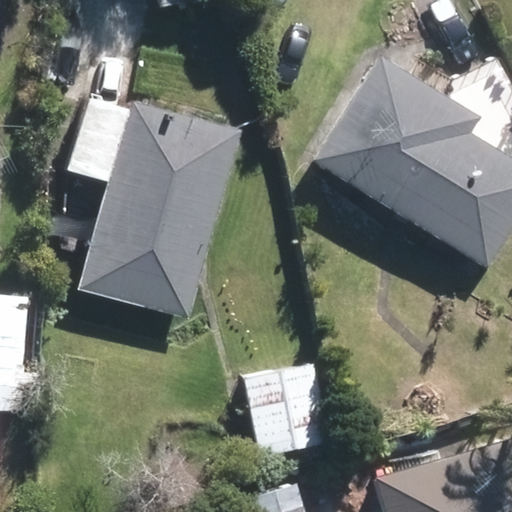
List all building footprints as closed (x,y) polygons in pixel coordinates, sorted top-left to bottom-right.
[(462,111),(380,63),(324,156),(488,253),(511,212),(511,157),(455,123),(462,111)] [(244,127),(156,96),(94,273),(182,303),(244,127)] [(311,369),(251,379),(262,444),(322,434),(311,369)] [(511,511),(511,446),(377,485),(385,511),(511,511)] [(312,511),(307,497),(265,511),(312,511)]
